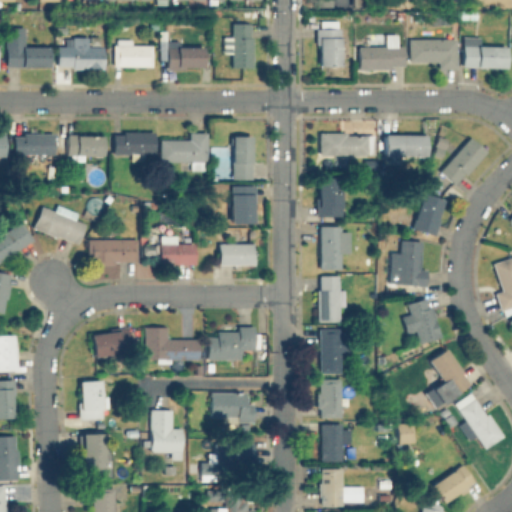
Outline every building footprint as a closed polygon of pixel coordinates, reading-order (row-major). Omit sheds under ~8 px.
[(248,21),(248,36),(252,36),(252,66),(230,66),(230,53),(223,53),(223,37),(232,37),(232,21),(248,21)] [(47,47),(47,66),(5,65),(5,27),(23,27),(23,47),(47,47)] [(338,29),(339,65),(319,65),(318,44),(315,44),(315,28),(338,29)] [(506,47),(504,67),(462,65),(463,35),(480,36),(480,45),(506,47)] [(87,45),(102,46),(102,68),(71,68),(71,65),(57,65),(57,46),(72,46),(72,39),(87,39),(87,45)] [(131,39),(131,45),(151,45),(151,66),(112,65),(113,44),(116,44),(116,39),(131,39)] [(454,39),(455,68),(438,68),(437,61),(408,61),(408,39),(454,39)] [(202,47),(203,66),(183,66),(183,69),(166,69),(166,40),(179,40),(179,47),(202,47)] [(402,46),(403,65),(388,65),(389,68),(357,68),(357,47),(402,46)] [(153,131),(153,154),(143,154),(143,160),(130,160),(130,153),(112,153),(113,133),(122,133),(123,131),(153,131)] [(205,131),(205,160),(159,161),(159,139),(188,138),(187,132),(205,131)] [(53,132),(52,154),(38,154),(38,160),(22,160),(21,154),(12,154),(12,135),(23,135),(23,132),(53,132)] [(373,135),(373,154),(318,154),(318,132),(345,132),(345,135),(373,135)] [(101,135),(101,155),(64,154),(64,148),(59,148),(59,138),(64,138),(65,133),(76,134),(76,135),(101,135)] [(425,134),(425,156),(382,156),(382,134),(425,134)] [(249,136),(250,178),(230,178),(230,136),(249,136)] [(486,151),(465,175),(462,172),(453,183),(438,170),(468,136),(486,151)] [(72,182),(72,170),(82,170),(82,182),(72,182)] [(338,178),(339,215),(315,215),(315,197),(318,197),(317,178),(338,178)] [(251,194),(251,221),(230,221),(230,185),(253,185),(253,194),(251,194)] [(438,220),(433,235),(411,227),(423,192),(442,199),(435,219),(438,220)] [(56,204),(76,213),(73,219),(84,224),(76,242),(55,233),(54,237),(31,227),(41,206),(53,211),(56,204)] [(31,238),(0,259),(0,233),(20,220),(31,238)] [(341,225),(341,268),(319,268),(319,225),(341,225)] [(134,238),(134,260),(112,260),(112,263),(89,264),(89,253),(87,253),(87,239),(134,238)] [(425,270),(424,285),(398,283),(401,240),(421,242),(419,269),(425,270)] [(192,243),(191,263),(157,263),(157,243),(192,243)] [(251,243),(251,264),(216,264),(216,243),(251,243)] [(511,305),(499,310),(493,293),(500,290),(491,264),(511,256),(511,305)] [(9,284),(6,299),(4,298),(1,313),(0,312),(0,272),(8,274),(6,283),(9,284)] [(344,290),(344,305),(339,305),(339,320),(316,320),(316,290),(319,290),(319,275),(337,275),(337,290),(344,290)] [(425,298),(428,306),(430,306),(439,337),(418,344),(413,329),(406,331),(402,319),(410,316),(406,304),(425,298)] [(131,350),(93,356),(90,334),(109,331),(109,328),(126,325),(131,350)] [(197,338),(196,359),(142,358),(143,326),(166,326),(166,338),(197,338)] [(253,326),(253,348),(239,348),(239,358),(206,358),(206,336),(215,336),(215,330),(236,330),(237,326),(253,326)] [(346,352),(347,371),(319,372),(318,328),(340,328),(340,333),(350,333),(350,352),(346,352)] [(0,334),(12,334),(14,369),(0,369),(0,334)] [(468,384),(441,403),(431,388),(441,381),(427,361),(445,349),(468,384)] [(10,394),(12,416),(0,416),(0,378),(13,378),(14,394),(10,394)] [(339,378),(340,416),(320,416),(320,407),(316,407),(316,392),(319,392),(318,378),(339,378)] [(102,417),(78,418),(77,402),(80,402),(79,380),(100,380),(102,417)] [(470,393),(485,414),(487,412),(502,435),(483,448),(474,435),(469,439),(458,424),(464,420),(453,404),(470,393)] [(255,405),(255,428),(226,428),(226,420),(209,420),(209,394),(245,395),(245,405),(255,405)] [(181,431),(181,464),(170,464),(170,455),(149,455),(149,410),(171,410),(171,431),(181,431)] [(441,418),(447,414),(454,424),(449,428),(441,418)] [(414,420),(414,445),(395,445),(395,420),(414,420)] [(347,428),(347,443),(340,443),(340,460),(319,460),(319,422),(340,422),(340,428),(347,428)] [(105,478),(83,479),(81,433),(103,433),(105,478)] [(0,435),(14,435),(15,449),(17,449),(18,463),(15,463),(16,478),(0,478),(0,435)] [(253,445),(253,478),(199,478),(199,462),(211,462),(211,445),(253,445)] [(472,481),(441,502),(430,485),(461,464),(472,481)] [(341,468),(341,504),(320,504),(320,495),(318,495),(318,482),(320,482),(320,468),(341,468)] [(162,477),(162,469),(174,469),(174,477),(162,477)] [(114,511),(92,511),(91,488),(114,488),(114,511)] [(141,499),(141,488),(149,488),(149,499),(141,499)] [(207,507),(206,511),(249,511),(250,508),(242,508),(242,495),(222,495),(222,508),(207,507)]
